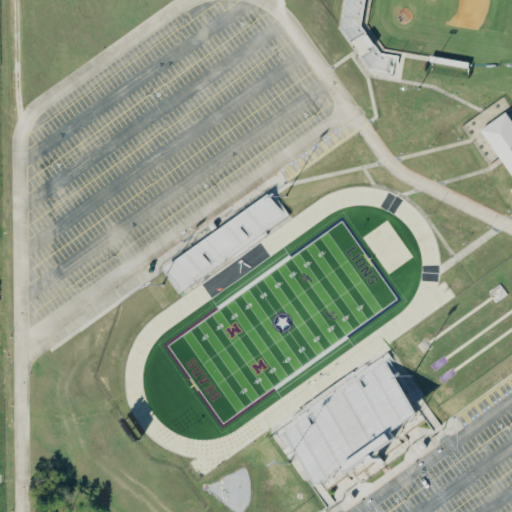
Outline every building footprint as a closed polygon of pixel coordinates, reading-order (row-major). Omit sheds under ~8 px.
[(350,40),(341,28),(346,0),(361,0),(356,24),(362,31),(350,40)] [(465,73),(466,63),(428,57),(426,67),(465,73)] [(511,193),(509,189),(511,186),(511,177),(478,130),(504,112),(511,123),(511,193)] [(284,216),(268,194),(164,269),(179,291),(196,279),(263,231),(284,216)] [(399,443),(397,439),(423,419),(405,392),(408,390),(382,354),(367,365),(351,376),(336,388),(319,399),(305,410),(291,420),(276,431),(301,467),(304,465),(324,491),(350,471),(353,476),(374,461),(377,465),(382,462),(378,457),(399,443)]
